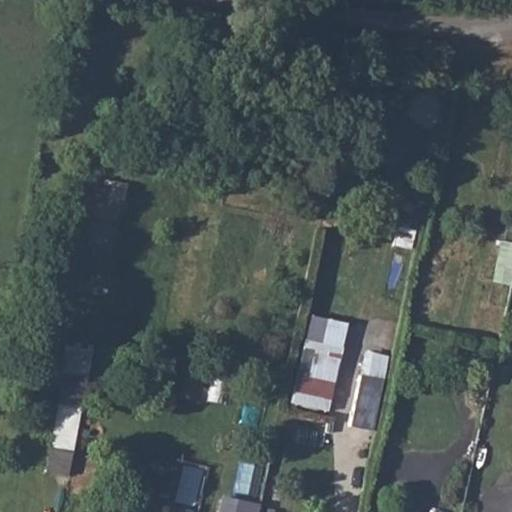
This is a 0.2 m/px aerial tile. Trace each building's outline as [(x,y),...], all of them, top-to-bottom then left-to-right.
[(511,241),(496,240),(492,285),(511,286),(511,241)] [(326,413),(349,323),(310,313),(287,404),(326,413)] [(361,368),(352,419),(376,423),(386,374),(361,368)] [(44,443),(41,467),(66,470),(69,447),(44,443)] [(258,511),(261,498),(261,496),(226,489),(220,511),(258,511)]
